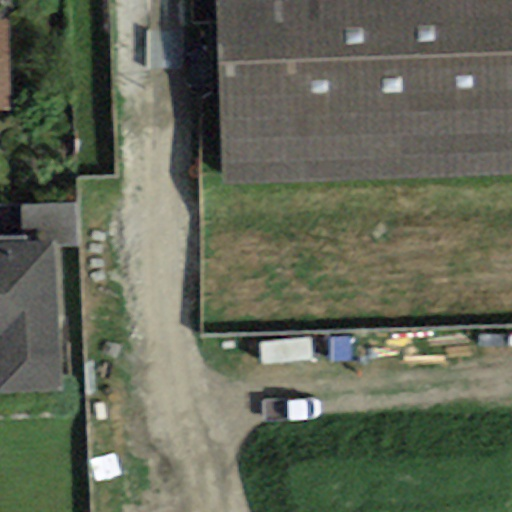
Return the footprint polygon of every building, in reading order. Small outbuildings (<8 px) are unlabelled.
[(511,0),(214,0),(223,182),(511,168),(511,0)] [(0,111),(12,111),(10,21),(0,21),(0,111)] [(76,203),(21,205),(22,236),(23,244),(56,243),(56,249),(79,247),(76,203)] [(0,245),(23,244),(22,236),(0,237),(0,245)] [(0,245),(0,395),(63,392),(56,249),(56,243),(23,244),(0,245)]
